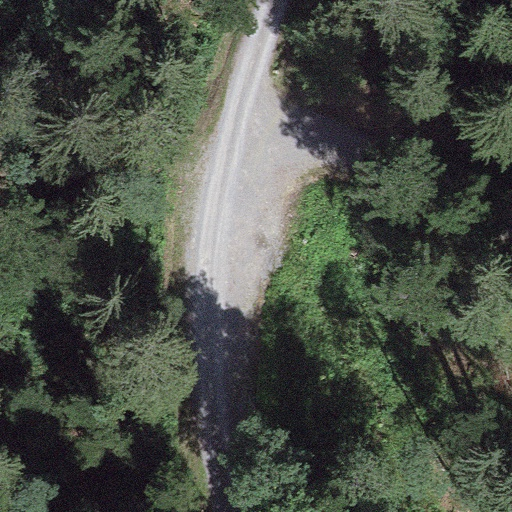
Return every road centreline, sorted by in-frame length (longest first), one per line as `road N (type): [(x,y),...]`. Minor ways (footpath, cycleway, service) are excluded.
road 1 (residential): [(231,511),(211,405),(206,260),(223,103),(263,0)]
road 2 (track): [(218,126),(419,179),(511,228)]
